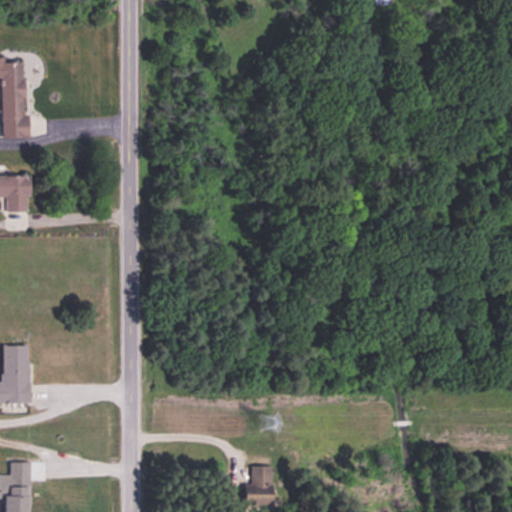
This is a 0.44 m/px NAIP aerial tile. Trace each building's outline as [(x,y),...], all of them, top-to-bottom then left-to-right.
[(1,139),(25,139),(24,63),(3,63),(2,59),(0,59),(0,79),(1,139)] [(27,178),(0,177),(0,199),(3,199),(3,214),(27,214),(27,178)] [(0,403),(28,403),(26,347),(0,347),(0,348),(1,383),(0,382),(0,403)] [(27,511),(28,463),(8,463),(8,477),(0,476),(0,499),(1,499),(1,511),(27,511)] [(270,466),(248,466),(248,494),(242,494),(242,509),(270,509),(270,466)]
